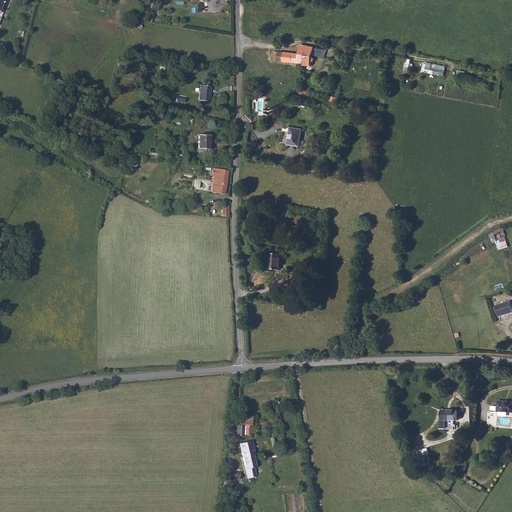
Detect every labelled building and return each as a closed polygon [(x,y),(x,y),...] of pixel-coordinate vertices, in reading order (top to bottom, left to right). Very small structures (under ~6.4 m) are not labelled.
[(297,53),(273,53),(272,62),(302,63),(302,65),(303,65),(307,46),(299,44),(297,53)] [(307,46),(303,65),(309,66),(310,62),(312,62),(313,58),(311,57),(311,55),(319,57),(319,55),(319,48),(307,46)] [(201,85),(199,101),(209,102),(210,86),(201,85)] [(287,145),(299,147),(302,130),(290,128),(287,145)] [(199,136),(199,149),(210,150),(210,136),(199,136)] [(208,169),(208,170),(210,171),(210,173),(214,174),(214,177),(217,177),(216,184),(212,183),(211,193),(224,196),(227,171),(208,169)] [(499,249),(509,246),(503,228),(493,231),(499,249)] [(271,255),(270,271),(279,272),(281,256),(271,255)] [(511,307),(510,302),(496,307),(499,317),(511,313),(511,307)] [(511,408),(511,398),(498,398),(497,408),(511,408)] [(453,407),(441,407),(441,420),(454,420),(454,419),(458,419),(458,408),(453,408),(453,407)] [(497,409),(489,409),(488,419),(497,426),(497,409)] [(238,424),(237,436),(244,436),(245,434),(251,434),(252,428),(252,425),(254,425),(254,421),(251,421),(251,424),(239,424),(238,424)] [(250,441),(240,444),(243,456),(253,453),(254,453),(252,446),(250,446),(249,444),(251,443),(250,441)] [(256,468),(253,453),(243,456),(248,480),(256,478),(255,476),(253,468),(256,468)]
